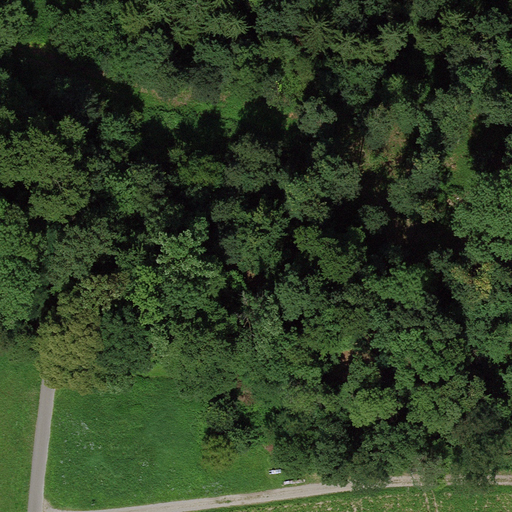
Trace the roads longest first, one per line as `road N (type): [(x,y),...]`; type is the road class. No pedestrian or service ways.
road 1 (track): [(40,511),(70,213),(68,160),(32,111),(0,89)]
road 2 (track): [(511,484),(161,511)]
